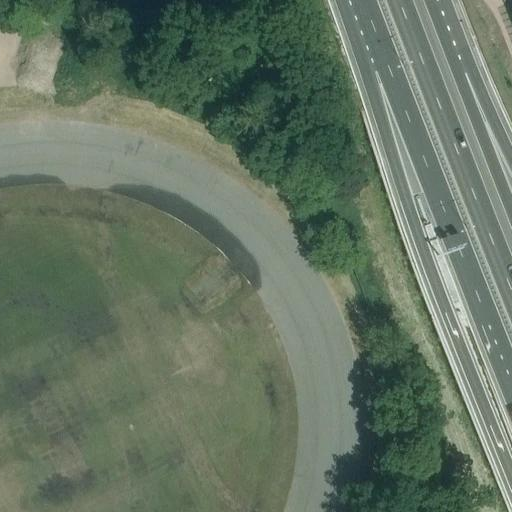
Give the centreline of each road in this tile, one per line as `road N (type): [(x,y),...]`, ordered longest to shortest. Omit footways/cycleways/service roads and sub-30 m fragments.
road 1 (trunk): [(351,0),(423,241),(511,473)]
road 2 (trunk): [(357,0),(511,382)]
road 3 (trunk): [(511,284),(400,0)]
road 4 (trunk): [(511,202),(459,71)]
